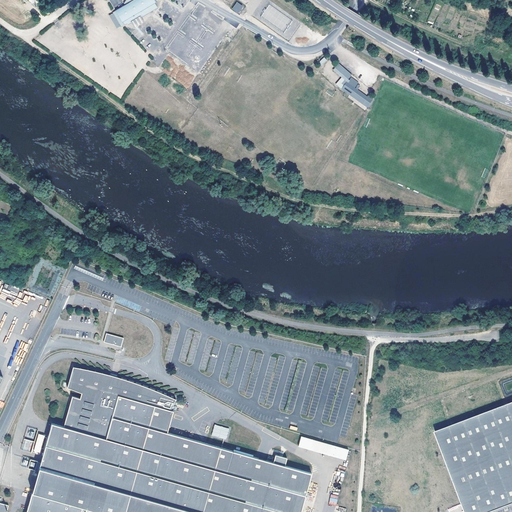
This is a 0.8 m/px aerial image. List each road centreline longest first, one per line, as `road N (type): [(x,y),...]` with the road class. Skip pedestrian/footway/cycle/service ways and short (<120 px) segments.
road 1 (track): [(511,209),(423,215),(284,197),(153,136),(21,33)]
road 2 (track): [(326,42),(511,134)]
road 3 (unclassified): [(201,0),(298,53),(321,48),(362,0)]
road 4 (primary): [(374,32),(511,101)]
road 5 (primary): [(511,89),(374,32)]
